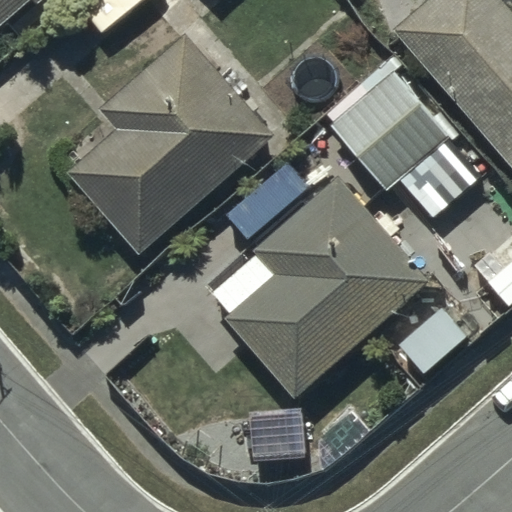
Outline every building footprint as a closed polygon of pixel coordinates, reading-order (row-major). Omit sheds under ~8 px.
[(0,0),(0,32),(33,4),(38,10),(48,0),(0,0)] [(511,15),(499,0),(433,0),(395,32),(511,169),(511,15)] [(70,174),(141,256),(277,139),(188,36),(98,113),(117,134),(70,174)] [(393,73),(331,128),(388,192),(398,183),(433,222),(485,176),(393,73)] [(228,322),(296,402),(433,286),(343,180),(254,254),(258,259),(214,296),(233,318),(228,322)] [(445,310),(398,348),(425,381),(472,343),(445,310)]
